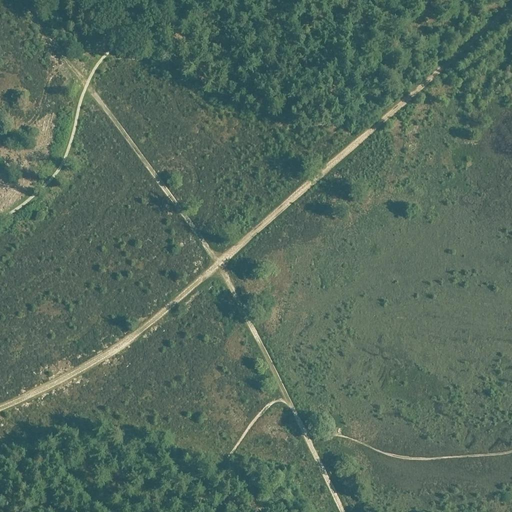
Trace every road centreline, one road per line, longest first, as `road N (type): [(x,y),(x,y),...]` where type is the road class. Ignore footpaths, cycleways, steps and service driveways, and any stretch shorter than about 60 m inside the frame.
road 1 (track): [(216,257),(295,199),(511,6)]
road 2 (track): [(216,257),(100,344),(0,401)]
road 3 (unknown): [(87,81),(216,257)]
road 4 (track): [(281,387),(216,257)]
